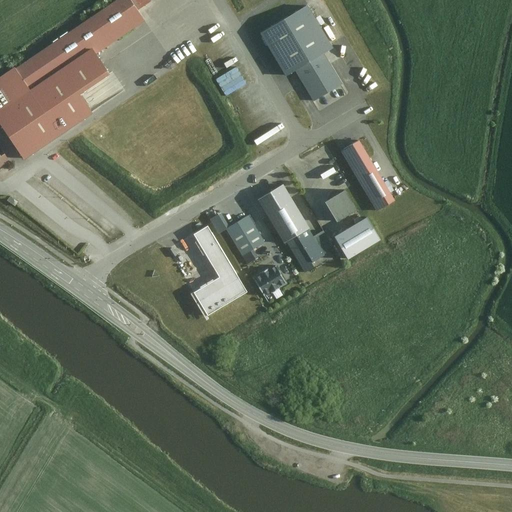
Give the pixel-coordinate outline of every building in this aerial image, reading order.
[(0,126),(2,125),(24,159),(125,93),(98,51),(144,21),(138,12),(152,3),(149,0),(120,0),(18,67),(17,68),(0,78),(0,126)] [(315,1),(260,32),(286,76),(295,70),(313,100),(344,82),(327,52),(340,45),(315,1)] [(246,81),(232,89),(235,93),(248,85),(246,81)] [(245,102),(256,94),(253,90),(243,99),(245,102)] [(258,95),(247,106),(251,111),(249,113),(252,117),(245,123),(250,128),(269,110),(263,104),(265,102),(258,95)] [(253,140),(256,145),(281,132),(278,126),(253,140)] [(396,201),(360,140),(342,151),(378,211),(396,201)] [(1,145),(0,145),(0,169),(11,164),(1,145)] [(283,185),(258,200),(283,244),(287,242),(309,229),(283,185)] [(356,209),(345,190),(339,193),(337,190),(328,195),(330,198),(325,201),(337,221),(356,209)] [(249,216),(227,229),(242,255),(264,242),(249,216)] [(367,218),(333,237),(346,260),(380,241),(367,218)] [(249,291),(209,225),(194,234),(219,276),(193,291),(207,315),(249,291)] [(309,229),(287,242),(303,268),(312,263),(325,255),(309,229)] [(312,263),(303,268),(306,273),(315,268),(312,263)] [(275,264),(253,276),(263,295),(286,283),(275,264)]
